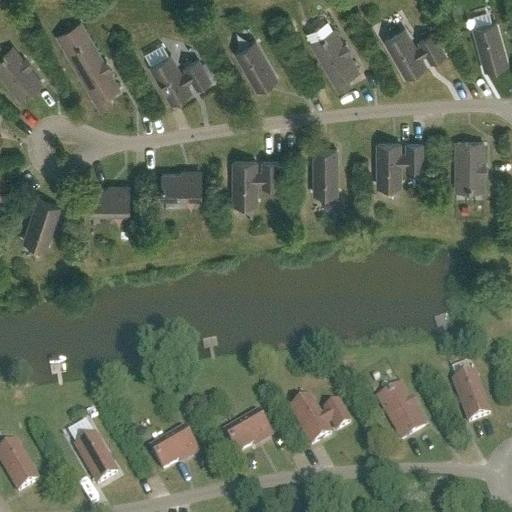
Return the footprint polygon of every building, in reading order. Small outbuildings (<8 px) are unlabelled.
[(485,70),(507,63),(496,21),(474,27),(485,70)] [(335,29),(311,43),(335,84),(359,71),(348,52),(350,50),(346,43),(344,45),(335,29)] [(445,54),(433,33),(419,41),(422,45),(416,48),(405,29),(385,40),(406,76),(426,65),(421,56),(426,53),(431,61),(445,54)] [(104,63),(95,47),(89,36),(66,50),(100,109),(111,103),(107,96),(119,89),(108,69),(111,68),(107,61),(104,63)] [(236,52),(258,90),(277,78),(255,40),(236,52)] [(26,59),(24,60),(13,46),(0,56),(0,73),(21,101),(42,84),(29,67),(31,65),(26,59)] [(151,66),(172,102),(191,91),(186,82),(192,79),(197,88),(211,80),(199,59),(185,67),(187,71),(182,74),(171,55),(151,66)] [(456,190),(483,190),(483,172),(486,172),(486,165),(483,165),(483,142),(456,142),(456,190)] [(400,143),(378,144),(378,185),(401,185),(401,163),(407,163),(407,167),(423,167),(422,143),(407,143),(407,154),(400,154),(400,143)] [(337,150),(314,150),(314,193),(337,193),(337,150)] [(234,161),(234,203),(257,203),(257,181),(263,181),(263,185),(279,185),(279,161),(263,161),(263,172),(257,172),(257,161),(234,161)] [(201,173),(162,173),(162,197),(201,197),(201,173)] [(129,188),(90,188),(90,212),(129,212),(129,188)] [(38,199),(24,241),(46,248),(60,206),(38,199)] [(469,424),(490,416),(475,375),(453,383),(469,424)] [(401,386),(378,399),(402,441),(425,427),(414,408),(417,407),(413,400),(410,401),(401,386)] [(291,410),(312,447),(332,435),(326,426),(332,423),(337,432),(351,424),(339,403),(325,411),(328,415),(322,419),(311,399),(291,410)] [(226,435),(237,455),(271,436),(259,416),(226,435)] [(185,432),(152,451),(164,472),(197,452),(185,432)] [(76,448),(98,486),(118,475),(96,437),(76,448)] [(17,444),(0,453),(0,460),(19,493),(39,482),(17,444)]
